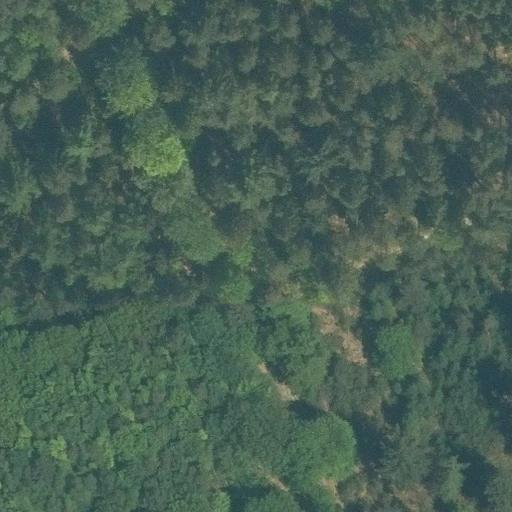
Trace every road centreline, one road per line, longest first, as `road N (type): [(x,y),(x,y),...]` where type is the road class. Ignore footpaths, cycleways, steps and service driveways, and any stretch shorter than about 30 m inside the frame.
road 1 (track): [(0,415),(258,307),(341,511)]
road 2 (track): [(128,0),(258,307)]
road 3 (track): [(511,197),(258,307)]
